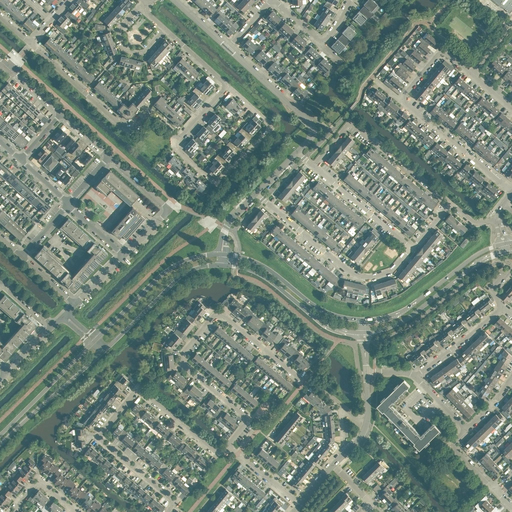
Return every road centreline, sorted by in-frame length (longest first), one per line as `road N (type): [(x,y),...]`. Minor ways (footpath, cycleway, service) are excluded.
road 1 (residential): [(339,404),(219,313),(184,350),(183,365),(247,417)]
road 2 (residential): [(167,511),(172,499),(99,436),(134,393),(215,451),(227,446)]
road 3 (residential): [(227,86),(270,121),(269,132),(221,182),(183,153),(182,140)]
road 4 (residential): [(182,140),(154,116),(130,129),(30,44)]
road 5 (residential): [(451,203),(349,122),(312,167)]
road 6 (secondary): [(220,266),(254,272),(327,327),(364,333)]
road 7 (secondary): [(364,333),(396,325),(504,252)]
road 8 (secondary): [(363,320),(321,310),(272,271),(220,254)]
road 9 (secondary): [(500,243),(393,316),(363,320)]
road 10 (secondary): [(220,254),(161,274),(92,342)]
road 11 (residential): [(377,276),(355,274),(256,192)]
road 12 (secondary): [(103,352),(178,278),(220,266)]
road 13 (residential): [(122,256),(166,211),(107,157)]
road 14 (residential): [(296,152),(310,125),(228,48)]
road 15 (residential): [(511,192),(403,99)]
road 16 (secondary): [(0,445),(103,352)]
road 17 (residential): [(414,249),(312,167)]
road 18 (secondary): [(92,342),(0,435)]
